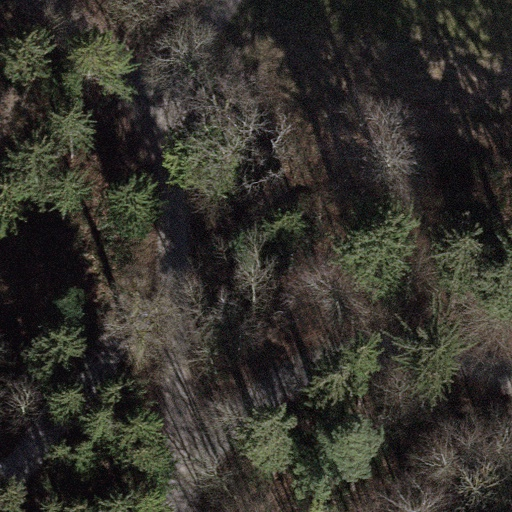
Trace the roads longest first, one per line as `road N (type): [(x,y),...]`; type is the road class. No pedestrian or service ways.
road 1 (track): [(173,473),(171,93)]
road 2 (track): [(511,373),(485,361),(380,347),(305,373),(173,473)]
road 3 (track): [(176,307),(106,355),(0,490)]
road 4 (track): [(171,93),(45,0)]
